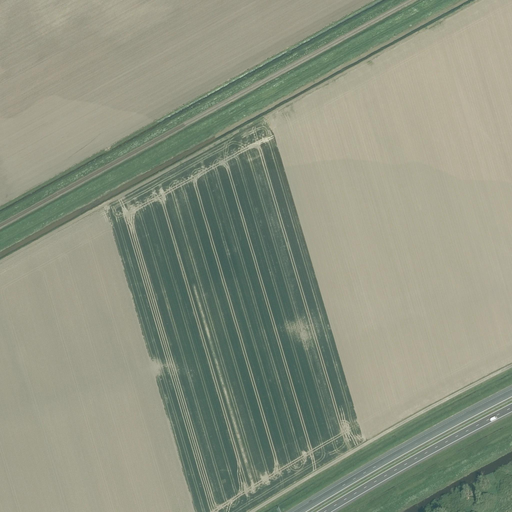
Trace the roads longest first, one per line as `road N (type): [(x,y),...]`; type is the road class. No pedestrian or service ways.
road 1 (unclassified): [(252,511),(511,365)]
road 2 (motorway): [(511,393),(299,511)]
road 3 (motorway): [(324,511),(511,407)]
